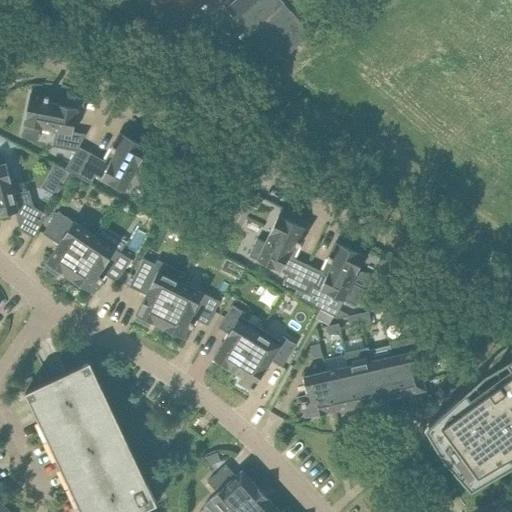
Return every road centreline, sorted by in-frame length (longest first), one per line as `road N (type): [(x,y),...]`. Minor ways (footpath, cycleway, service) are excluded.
road 1 (residential): [(0,45),(34,52),(374,230)]
road 2 (residential): [(321,511),(228,418),(48,303)]
